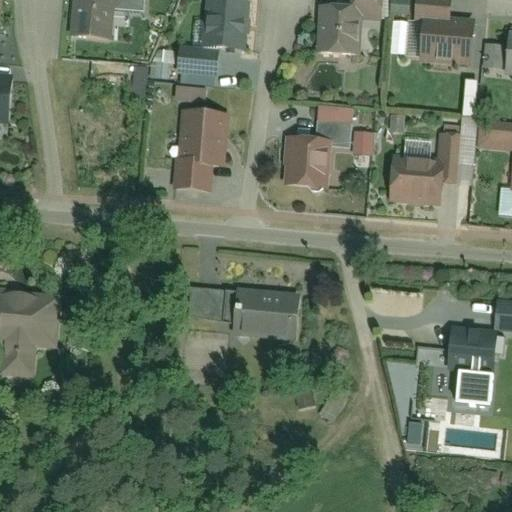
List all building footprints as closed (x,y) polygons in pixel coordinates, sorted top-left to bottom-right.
[(71,0),(71,43),(109,43),(109,16),(109,0),(71,0)] [(109,0),(109,16),(148,16),(147,0),(109,0)] [(382,0),(352,0),(352,10),(360,11),(382,11),(382,0)] [(446,0),(415,0),(415,22),(417,22),(446,23),(446,0)] [(201,55),(244,60),(251,6),(208,1),(201,55)] [(315,9),(314,59),(358,60),(360,11),(352,10),(315,9)] [(446,23),(417,22),(416,70),(472,72),(473,24),(446,23)] [(213,189),(212,166),(227,166),(227,119),(185,119),(184,152),(176,152),(176,190),(213,189)] [(314,121),(313,143),(286,142),(283,190),(327,192),(329,148),(350,148),(350,122),(314,121)] [(511,128),(486,128),(485,158),(491,158),(491,170),(511,171),(511,128)] [(442,185),(465,185),(466,134),(438,134),(438,156),(388,155),(387,207),(441,208),(442,185)] [(234,289),(232,338),(299,341),(301,292),(234,289)] [(191,292),(191,315),(228,316),(228,293),(191,292)] [(64,299),(0,293),(0,348),(1,349),(0,355),(0,383),(34,387),(37,355),(59,357),(64,299)] [(511,304),(495,304),(494,331),(511,330),(511,304)] [(446,331),(443,378),(494,380),(496,333),(446,331)]
